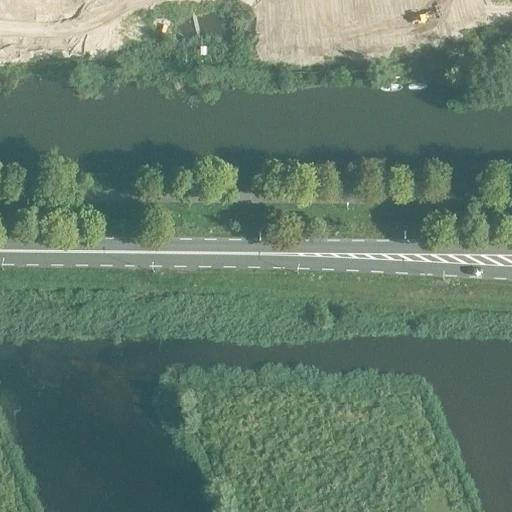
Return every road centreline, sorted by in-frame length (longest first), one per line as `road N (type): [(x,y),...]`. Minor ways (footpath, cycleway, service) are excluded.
road 1 (tertiary): [(371,261),(0,251)]
road 2 (residential): [(412,11),(180,15)]
road 3 (residential): [(180,15),(0,19)]
road 4 (tertiary): [(511,247),(371,261)]
road 5 (tertiary): [(371,261),(511,275)]
